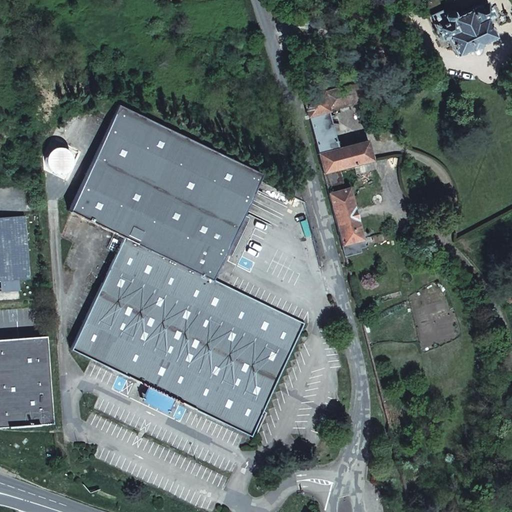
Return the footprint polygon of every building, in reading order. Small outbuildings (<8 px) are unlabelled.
[(423,0),(428,8),(437,4),(439,3),(437,0),(423,0)] [(480,44),(480,43),(495,36),(486,17),(492,14),(486,0),(469,8),(470,10),(453,18),(454,15),(452,10),(449,9),(443,12),(442,15),(441,13),(440,9),(430,13),(429,14),(434,22),(433,23),(440,38),(446,36),(455,55),(470,47),(470,48),(480,44)] [(437,4),(428,8),(430,13),(440,9),(437,4)] [(353,164),(372,160),(373,159),(368,139),(337,147),(328,109),(356,102),(369,99),(365,81),(303,95),(303,96),(309,117),(318,152),(323,172),(339,168),(353,164)] [(369,99),(356,102),(359,118),(373,115),(369,99)] [(263,174),(119,104),(69,210),(124,236),(70,349),(88,357),(138,382),(183,403),(250,435),(304,323),(212,279),(246,209),(263,174)] [(374,170),(372,160),(353,164),(356,175),(374,170)] [(339,168),(323,172),(328,192),(345,187),(339,168)] [(291,190),(297,174),(292,172),(285,188),(291,190)] [(342,245),(344,256),(360,252),(359,248),(364,246),(348,186),(345,187),(328,192),(342,245)] [(0,280),(28,278),(24,215),(0,216),(0,280)] [(0,426),(53,423),(47,336),(0,338),(0,426)] [(387,378),(381,380),(386,401),(393,399),(387,378)] [(177,416),(183,403),(138,382),(132,394),(177,416)]
